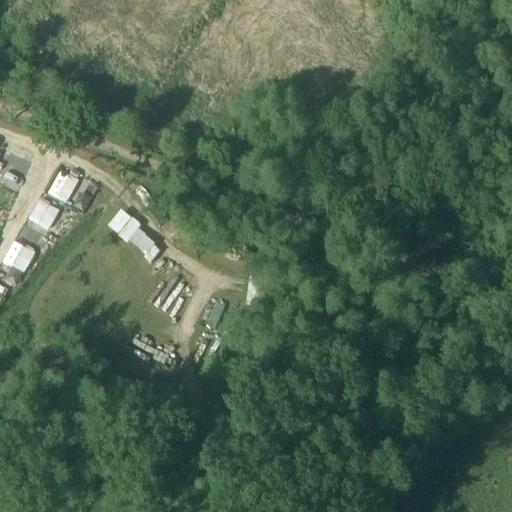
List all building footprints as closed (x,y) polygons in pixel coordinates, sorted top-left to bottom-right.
[(0,188),(18,195),(26,174),(13,169),(9,178),(0,174),(0,188)] [(66,204),(80,181),(60,170),(47,193),(66,204)] [(38,200),(29,219),(50,229),(59,209),(38,200)] [(123,211),(110,225),(146,257),(159,243),(123,211)] [(3,265),(27,274),(35,250),(12,242),(3,265)]
